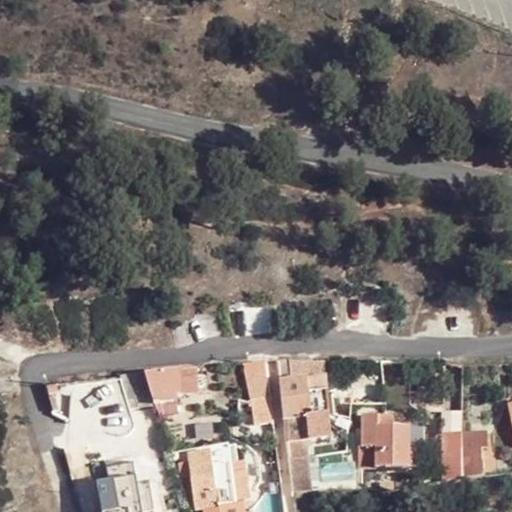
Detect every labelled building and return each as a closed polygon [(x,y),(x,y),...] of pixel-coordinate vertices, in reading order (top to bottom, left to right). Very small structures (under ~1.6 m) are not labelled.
[(277,362),(280,381),(313,378),(315,378),(312,363),(311,363),(277,362)] [(192,369),(180,370),(180,391),(193,391),(192,369)] [(271,395),(268,369),(246,372),(249,399),(271,396),(271,395)] [(145,374),(156,406),(180,402),(180,391),(180,370),(145,374)] [(129,411),(156,406),(145,374),(123,376),(129,411)] [(281,407),(285,430),(301,428),(304,428),(307,440),(327,435),(313,378),(280,381),(280,382),(281,407)] [(271,396),(249,399),(250,400),(252,426),(274,424),(271,396)] [(389,410),(360,413),(363,443),(379,443),(380,466),(421,463),(419,443),(411,442),(409,422),(407,422),(406,411),(389,413),(389,410)] [(288,445),(288,448),(303,445),(301,428),(285,430),(288,445)] [(464,468),(464,478),(486,474),(483,450),(490,449),(491,430),(464,431),(464,468)] [(441,450),(442,468),(464,468),(464,431),(441,432),(441,436),(443,436),(443,450),(441,450)] [(188,453),(188,462),(190,476),(191,476),(196,510),(236,505),(232,464),(214,466),(211,450),(188,453)] [(116,480),(137,476),(134,462),(114,466),(116,480)] [(190,476),(188,462),(181,463),(182,476),(190,476)] [(442,468),(443,481),(464,478),(464,468),(442,468)] [(99,484),(98,485),(103,511),(155,511),(151,481),(138,483),(137,476),(116,480),(99,484)]
